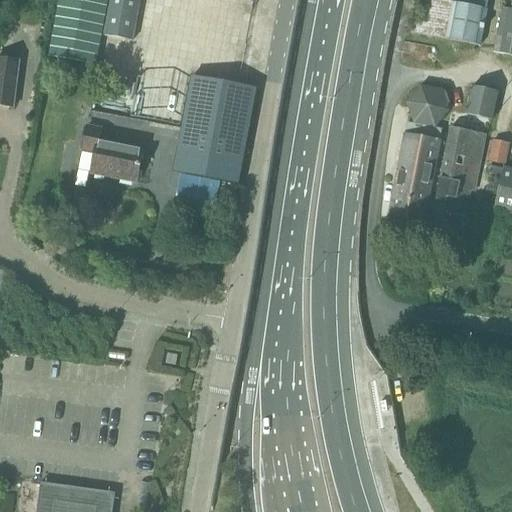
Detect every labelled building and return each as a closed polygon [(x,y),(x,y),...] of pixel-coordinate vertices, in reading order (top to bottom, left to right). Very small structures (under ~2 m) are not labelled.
[(111,0),(104,36),(133,41),(140,0),(111,0)] [(433,0),(429,23),(413,20),(411,33),(481,46),(489,0),(433,0)] [(503,8),(494,53),(511,55),(511,0),(509,0),(508,9),(503,8)] [(0,105),(13,108),(19,61),(0,58),(0,105)] [(175,172),(238,184),(256,89),(193,77),(175,172)] [(421,87),(407,104),(414,124),(436,128),(450,111),(448,105),(450,104),(445,91),(443,92),(443,90),(421,87)] [(472,87),(467,115),(493,120),(498,92),(472,87)] [(408,124),(390,216),(424,223),(427,204),(432,205),(433,197),(429,196),(442,130),(408,124)] [(91,173),(137,182),(144,149),(99,140),(101,129),(87,126),(82,150),(95,153),(91,173)] [(433,197),(432,205),(435,206),(431,224),(451,228),(453,215),(466,217),(471,189),(475,190),(486,134),(451,128),(437,198),(433,197)] [(490,163),(506,165),(509,144),(494,141),(490,163)] [(511,169),(505,168),(495,207),(511,211),(511,169)] [(166,364),(176,366),(178,356),(168,354),(166,364)] [(113,511),(116,493),(41,483),(36,511),(113,511)]
